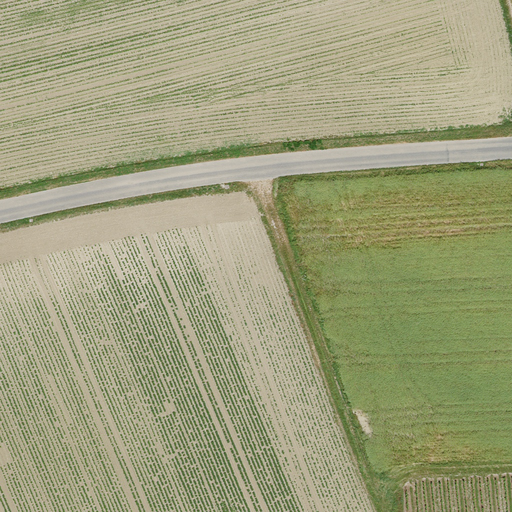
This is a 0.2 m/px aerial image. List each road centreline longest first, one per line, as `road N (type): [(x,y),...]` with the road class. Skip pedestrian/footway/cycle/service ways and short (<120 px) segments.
road 1 (unclassified): [(511,151),(254,166),(0,212)]
road 2 (track): [(386,511),(254,166)]
road 3 (track): [(511,460),(371,469)]
